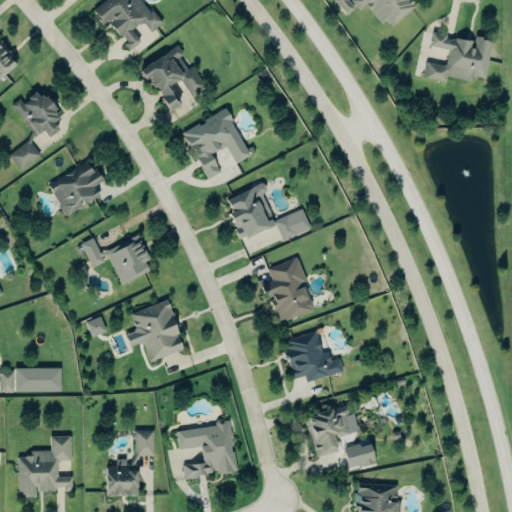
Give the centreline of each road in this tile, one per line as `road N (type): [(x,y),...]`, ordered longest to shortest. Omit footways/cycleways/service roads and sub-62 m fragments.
road 1 (residential): [(23,0),(126,130),(182,225),(256,406),(277,508)]
road 2 (tertiary): [(253,0),(320,98),(428,306),(479,511)]
road 3 (tertiary): [(511,511),(456,307),(388,138),(300,0)]
